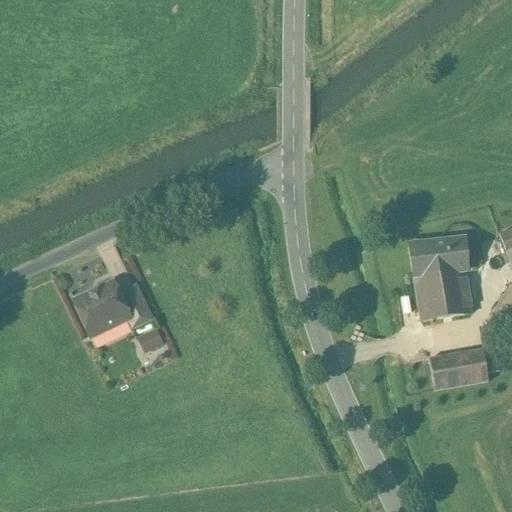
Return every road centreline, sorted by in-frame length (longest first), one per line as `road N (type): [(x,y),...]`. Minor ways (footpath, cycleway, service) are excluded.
road 1 (tertiary): [(289,169),(305,296),(396,511)]
road 2 (unclassified): [(289,169),(235,176),(0,284)]
road 3 (tertiary): [(295,0),(289,169)]
